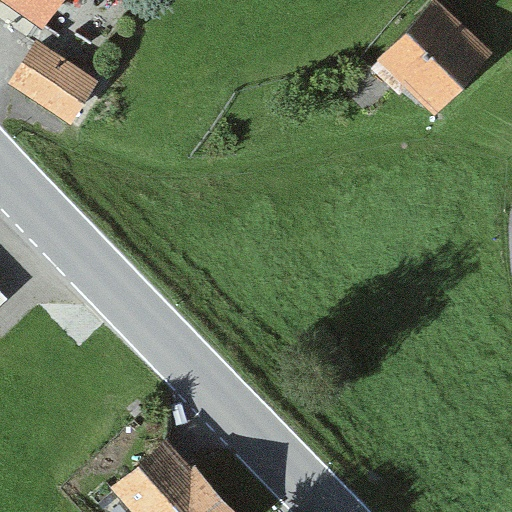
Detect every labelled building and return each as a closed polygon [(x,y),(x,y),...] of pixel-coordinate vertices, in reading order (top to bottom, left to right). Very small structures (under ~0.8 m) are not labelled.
[(72,0),(0,0),(0,5),(45,38),(72,0)] [(511,58),(511,34),(477,0),(426,0),(384,43),(457,114),(511,58)] [(99,88),(37,48),(9,92),(71,131),(99,88)] [(0,276),(0,302),(13,290),(0,276)] [(232,511),(248,497),(150,395),(78,464),(124,511),(232,511)]
